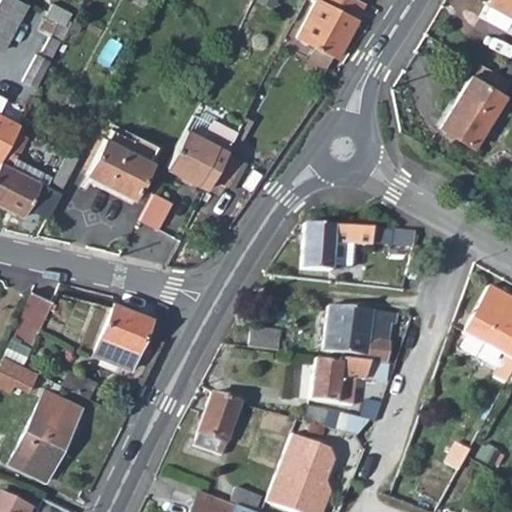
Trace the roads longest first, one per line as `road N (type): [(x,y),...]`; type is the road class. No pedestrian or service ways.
road 1 (tertiary): [(108,511),(213,305)]
road 2 (residential): [(0,250),(213,305)]
road 3 (tertiary): [(213,305),(297,175),(320,158)]
road 4 (residential): [(511,257),(464,233),(366,162)]
road 5 (tertiary): [(352,120),(371,64),(411,0)]
